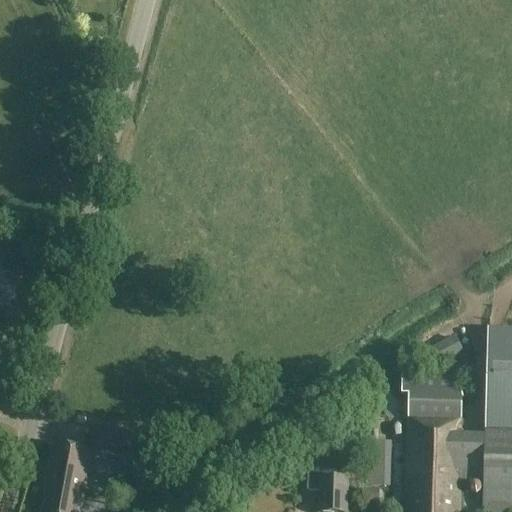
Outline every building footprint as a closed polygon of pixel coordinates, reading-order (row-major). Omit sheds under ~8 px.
[(439,381),(402,380),(402,396),(408,396),(406,511),(411,511),(459,511),(460,483),(484,483),(483,511),(511,511),(511,334),(488,334),(485,437),(461,436),(463,370),(440,369),(439,381)] [(438,369),(468,355),(461,339),(431,353),(438,369)] [(391,444),(369,444),(368,484),(390,485),(391,444)] [(92,452),(53,445),(45,490),(47,490),(42,511),(78,511),(81,497),(83,497),(92,452)] [(333,469),(308,468),(307,492),(320,492),(319,511),(347,511),(348,480),(333,480),(333,469)]
